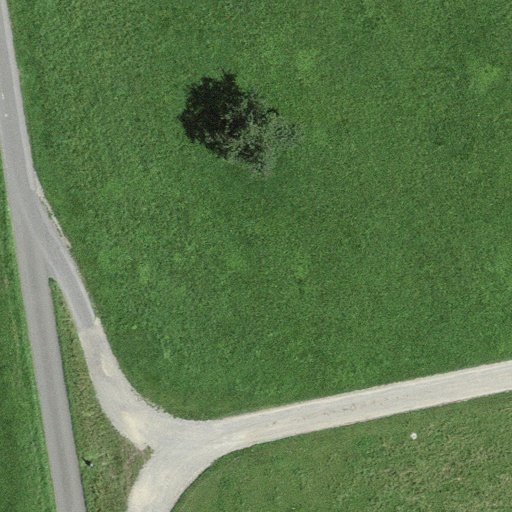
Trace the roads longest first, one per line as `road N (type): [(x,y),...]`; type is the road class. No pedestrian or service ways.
road 1 (unclassified): [(0,50),(72,511)]
road 2 (track): [(141,511),(196,442),(511,374)]
road 3 (track): [(27,207),(120,404),(196,442)]
